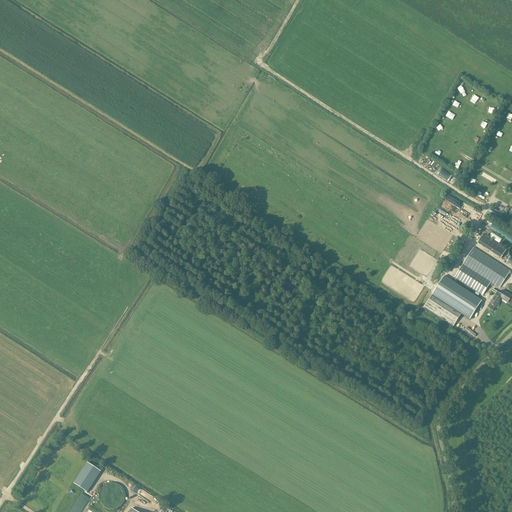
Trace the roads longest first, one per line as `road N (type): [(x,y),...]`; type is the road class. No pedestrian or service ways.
road 1 (track): [(438,423),(428,443),(138,261),(182,175),(199,184),(229,129)]
road 2 (track): [(258,63),(485,207),(468,239)]
road 3 (track): [(226,127),(21,0)]
road 4 (unclassified): [(451,511),(441,413),(511,335)]
